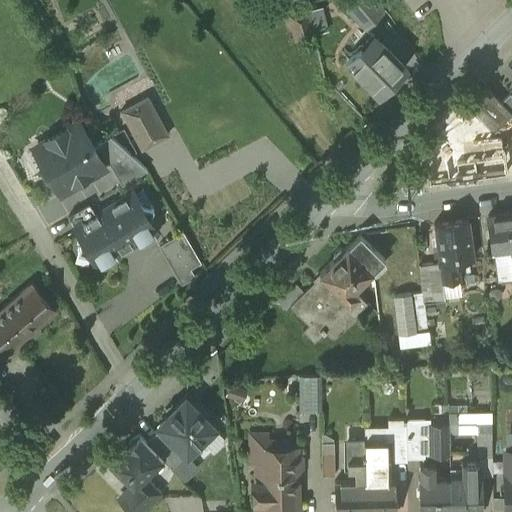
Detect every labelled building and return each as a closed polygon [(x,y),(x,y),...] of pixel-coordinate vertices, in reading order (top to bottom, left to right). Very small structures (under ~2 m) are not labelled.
[(366,29),(373,22),(351,0),(344,0),(341,4),(366,29)] [(384,11),(376,0),(351,0),(373,22),(384,11)] [(314,35),(327,31),(321,6),(308,10),(314,35)] [(295,40),(314,35),(308,10),(289,14),(295,40)] [(405,67),(376,38),(364,50),(360,46),(347,59),(379,92),(405,67)] [(224,137),(260,108),(217,55),(199,70),(217,91),(179,123),(217,169),(237,153),(224,137)] [(487,87),(424,148),(429,183),(507,173),(502,138),(495,130),(511,113),(501,102),(487,87)] [(511,95),(510,93),(501,102),(511,113),(511,112),(511,95)] [(147,96),(121,110),(142,149),(168,134),(147,96)] [(82,126),(68,134),(65,129),(47,140),(50,145),(36,153),(58,191),(74,182),(73,180),(87,172),(88,173),(104,164),(103,163),(108,161),(98,144),(94,146),(82,126)] [(147,169),(110,136),(98,143),(108,161),(122,184),(147,169)] [(95,214),(75,226),(81,237),(77,250),(91,254),(97,264),(155,230),(149,219),(153,206),(139,202),(133,192),(95,214)] [(89,203),(68,215),(75,226),(95,214),(89,203)] [(511,212),(488,216),(492,249),(493,249),(496,276),(511,273),(511,263),(511,255),(511,212)] [(468,218),(434,223),(442,281),(460,279),(457,260),(473,258),(468,218)] [(201,262),(183,231),(158,245),(181,284),(195,276),(190,268),(201,262)] [(359,233),(344,248),(339,247),(333,253),(334,259),(319,272),(321,274),(349,303),(358,294),(358,293),(353,289),(384,258),(359,233)] [(431,262),(419,264),(421,285),(434,283),(431,262)] [(349,303),(321,274),(290,305),(309,324),(303,330),(314,341),(323,332),(323,333),(326,330),(324,328),(344,308),(353,317),(367,303),(358,294),(349,303)] [(31,282),(0,309),(0,349),(4,354),(55,309),(31,282)] [(422,292),(393,295),(398,334),(427,330),(422,292)] [(321,375),(299,375),(299,411),(321,411),(321,375)] [(215,426),(185,396),(157,424),(160,427),(185,453),(186,454),(215,426)] [(458,431),(457,413),(449,413),(449,422),(449,431),(458,431)] [(449,431),(449,422),(429,423),(429,454),(449,454),(449,431)] [(429,454),(429,423),(406,423),(406,436),(407,458),(425,458),(425,454),(429,454)] [(492,456),(491,423),(477,424),(478,456),(492,456)] [(185,453),(160,427),(146,441),(163,458),(162,459),(171,467),(185,453)] [(254,463),(262,463),(266,458),(265,447),(295,446),(294,430),(289,431),(289,437),(269,437),(269,431),(248,431),(249,463),(254,463)] [(146,441),(139,434),(137,436),(135,437),(133,438),(131,440),(129,442),(128,445),(110,462),(133,486),(134,486),(145,475),(162,459),(163,458),(146,441)] [(406,436),(392,436),(392,462),(407,461),(407,458),(406,436)] [(355,469),(355,480),(335,480),(335,481),(335,511),(366,511),(364,441),(347,442),(347,469),(355,469)] [(386,441),(364,441),(366,511),(396,511),(396,480),(386,480),(385,461),(386,461),(386,441)] [(335,475),(334,442),(322,442),(322,475),(335,475)] [(297,452),(297,446),(295,446),(265,447),(266,458),(262,463),(262,482),(254,482),(255,503),(262,503),(262,511),(297,511),(297,470),(301,466),(301,456),(297,452)] [(480,475),(479,462),(464,463),(464,476),(450,476),(450,511),(481,511),(481,475),(480,475)] [(254,482),(262,482),(262,463),(254,463),(254,482)] [(450,511),(450,476),(435,477),(435,463),(419,464),(420,477),(419,477),(419,511),(450,511)] [(145,475),(134,486),(133,486),(119,500),(130,511),(140,511),(162,492),(145,475)]
